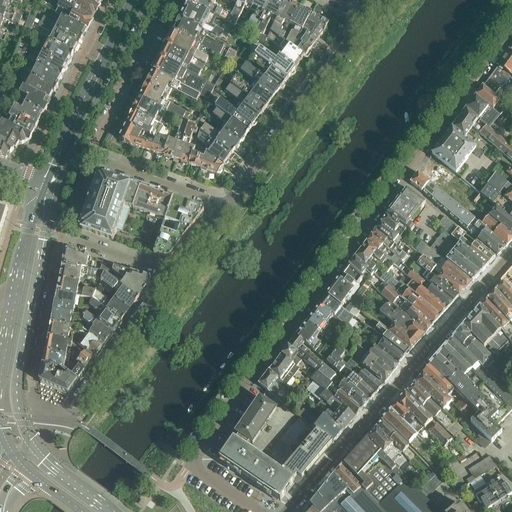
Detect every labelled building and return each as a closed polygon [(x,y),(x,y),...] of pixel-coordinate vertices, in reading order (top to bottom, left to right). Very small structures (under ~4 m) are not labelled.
[(57,0),(61,2),(93,18),(99,7),(85,0),(57,0)] [(190,0),(188,4),(216,17),(227,23),(232,14),(226,11),(225,13),(213,7),(216,0),(215,0),(190,0)] [(215,0),(216,0),(231,0),(230,2),(231,2),(228,7),(231,8),(234,10),(239,0),(215,0)] [(239,0),(234,10),(232,14),(227,23),(234,27),(244,9),(248,11),(250,11),(255,0),(239,0)] [(245,32),(253,36),(271,0),(255,0),(250,11),(256,14),(254,17),(252,18),(245,32)] [(267,38),(268,37),(263,35),(270,21),(275,23),(286,1),(283,0),(271,0),(253,36),(264,45),(267,38)] [(284,22),(290,25),(299,8),(286,1),(275,23),(270,32),(282,41),(285,34),(281,32),(283,29),(282,26),(284,22)] [(0,2),(0,13),(20,21),(21,17),(22,15),(13,12),(15,8),(10,7),(0,2)] [(61,2),(55,13),(62,17),(70,21),(87,30),(93,18),(61,2)] [(185,10),(181,19),(204,31),(211,34),(219,39),(223,31),(212,25),(216,17),(188,4),(186,4),(184,7),(185,10)] [(285,34),(282,41),(293,49),(297,40),(304,29),(311,14),(299,8),(290,25),(295,28),(293,32),(291,33),(289,36),(285,34)] [(0,13),(0,26),(7,29),(9,23),(12,24),(18,27),(18,26),(24,28),(26,24),(20,21),(0,13)] [(311,14),(304,29),(309,31),(307,34),(306,36),(315,43),(323,33),(324,33),(329,23),(311,14)] [(29,15),(26,24),(24,28),(30,31),(37,19),(35,18),(29,15)] [(44,18),(42,22),(81,42),(87,30),(70,21),(62,17),(58,25),(44,18)] [(204,31),(202,30),(181,19),(180,20),(178,19),(176,24),(178,25),(174,32),(200,46),(235,64),(240,55),(243,51),(238,49),(236,52),(215,42),(214,45),(201,38),(204,31)] [(45,39),(74,54),(75,54),(81,42),(42,22),(40,27),(53,34),(52,36),(48,34),(45,39)] [(0,26),(0,37),(6,40),(8,35),(5,34),(7,29),(0,26)] [(197,52),(200,46),(174,32),(167,45),(205,65),(208,67),(210,65),(208,63),(207,64),(206,63),(208,57),(197,52)] [(284,51),(280,57),(296,69),(305,58),(293,49),(282,41),(270,32),(268,37),(267,38),(284,51)] [(74,54),(45,39),(41,36),(38,42),(47,46),(43,53),(69,66),(75,54),(74,54)] [(315,43),(306,36),(300,43),(297,40),(293,49),(305,58),(305,57),(308,57),(311,53),(310,51),(312,48),(313,49),(314,49),(316,45),(316,44),(315,43)] [(198,78),(205,65),(167,45),(167,46),(166,47),(165,47),(164,48),(164,49),(163,50),(163,52),(163,53),(160,59),(198,78)] [(256,46),(251,52),(255,55),(288,80),(292,75),(293,75),(294,75),(295,74),(296,73),(296,72),(296,71),(296,70),(296,69),(280,57),(277,54),(274,59),(261,48),(260,49),(256,46)] [(511,53),(509,52),(498,66),(511,76),(511,74),(511,53)] [(37,65),(62,78),(69,66),(43,53),(40,60),(32,55),(29,61),(37,65)] [(283,90),(285,87),(284,85),(288,80),(255,55),(251,61),(264,71),(261,75),(281,90),(283,90)] [(215,87),(198,78),(160,59),(154,71),(200,96),(208,100),(215,87)] [(245,64),(240,71),(253,81),(255,80),(256,80),(252,85),(256,88),(273,101),(273,100),(276,100),(278,97),(277,95),(281,90),(261,75),(245,64)] [(62,78),(37,65),(33,73),(25,68),(23,72),(57,90),(62,78)] [(197,102),(200,96),(154,71),(150,78),(148,79),(147,81),(148,83),(147,85),(169,96),(172,90),(197,102)] [(24,88),(23,89),(50,102),(57,90),(23,72),(20,78),(29,82),(25,89),(24,88)] [(235,78),(230,85),(231,85),(265,111),(269,106),(271,106),(273,103),(272,101),(273,101),(256,88),(252,85),(248,90),(248,89),(248,87),(235,78)] [(165,103),(169,96),(147,85),(146,86),(144,87),(143,89),(144,91),(140,98),(177,117),(181,120),(182,120),(189,123),(195,127),(199,120),(165,103)] [(240,101),(236,106),(257,122),(257,121),(260,121),(262,118),(262,116),(265,111),(231,85),(226,92),(238,101),(240,101)] [(507,106),(505,105),(502,102),(482,87),(476,96),(493,110),(500,115),(507,106)] [(25,97),(22,103),(44,114),(50,102),(23,89),(21,94),(25,97)] [(476,96),(466,109),(479,119),(481,120),(487,126),(489,128),(500,115),(493,110),(476,96)] [(134,110),(133,111),(160,125),(165,114),(176,120),(177,117),(140,98),(137,104),(135,104),(133,107),(134,110)] [(511,103),(506,98),(502,102),(505,105),(507,106),(508,106),(511,108),(511,103)] [(216,105),(215,106),(218,108),(249,132),(253,128),(255,127),(257,125),(257,122),(236,106),(235,105),(232,109),(220,100),(216,105)] [(44,114),(22,103),(18,109),(16,108),(13,113),(38,126),(44,114)] [(218,108),(213,115),(225,124),(221,129),(241,144),(242,142),(243,142),(244,142),(244,141),(245,141),(245,140),(245,139),(245,138),(249,132),(218,108)] [(459,118),(458,119),(471,130),(472,128),(477,132),(480,127),(475,124),(477,121),(479,122),(481,120),(479,119),(466,109),(459,118)] [(130,118),(127,124),(134,128),(141,131),(145,133),(150,136),(156,139),(160,141),(161,139),(156,137),(157,134),(159,135),(163,127),(160,125),(133,111),(133,112),(131,113),(129,116),(130,118)] [(32,137),(38,126),(13,113),(8,124),(32,137)] [(471,130),(458,119),(451,128),(452,129),(472,145),(476,140),(468,134),(471,130)] [(166,147),(163,156),(164,157),(165,159),(169,160),(170,159),(176,161),(189,123),(182,120),(181,120),(178,128),(176,134),(177,134),(175,139),(170,137),(168,140),(168,142),(166,147)] [(189,123),(176,161),(182,163),(182,165),(186,166),(188,165),(189,165),(195,146),(189,145),(193,134),(197,135),(198,131),(196,130),(197,128),(195,127),(189,123)] [(0,140),(14,148),(15,148),(17,147),(19,143),(22,144),(24,143),(25,143),(28,142),(28,141),(30,141),(32,137),(8,124),(7,124),(4,130),(0,128),(0,140)] [(126,144),(126,143),(134,128),(127,124),(126,125),(124,125),(122,129),(123,131),(119,140),(123,142),(122,142),(126,144)] [(205,125),(201,131),(233,154),(237,149),(238,149),(239,148),(240,147),(240,146),(240,145),(241,144),(221,129),(217,134),(205,125)] [(495,148),(502,139),(496,133),(487,126),(480,134),(495,148)] [(134,128),(126,143),(130,145),(145,150),(148,141),(141,139),(145,133),(134,128)] [(476,147),(472,145),(452,129),(432,154),(455,174),(468,158),(472,152),(476,147)] [(229,160),(233,154),(201,131),(198,139),(206,146),(202,150),(206,152),(224,166),(225,165),(227,165),(229,162),(229,160)] [(148,141),(145,150),(153,153),(155,154),(156,156),(161,158),(163,156),(166,147),(168,142),(161,139),(160,141),(156,139),(155,142),(148,139),(148,141)] [(502,139),(495,148),(503,155),(511,146),(502,139)] [(0,157),(6,159),(8,153),(10,154),(13,150),(14,148),(0,140),(0,157)] [(189,165),(201,170),(205,159),(204,158),(206,152),(202,150),(196,145),(195,146),(189,165)] [(511,147),(511,146),(503,155),(511,162),(511,147)] [(476,147),(472,152),(480,158),(484,154),(476,148),(476,147)] [(204,158),(205,159),(201,170),(201,171),(206,173),(207,171),(217,175),(218,174),(221,174),(222,171),(222,168),(224,166),(206,152),(204,158)] [(492,173),(495,176),(499,178),(504,170),(498,165),(492,173)] [(98,175),(93,190),(80,226),(83,227),(82,230),(113,241),(117,231),(123,233),(122,232),(130,209),(165,222),(154,255),(166,259),(170,258),(204,212),(203,208),(101,173),(100,176),(98,175)] [(410,183),(421,192),(429,183),(418,173),(410,183)] [(511,205),(511,188),(509,186),(499,178),(495,176),(487,186),(511,205)] [(429,183),(421,192),(430,200),(438,190),(429,183)] [(484,191),(481,195),(496,207),(495,209),(511,220),(511,205),(487,186),(484,191)] [(395,203),(387,215),(406,230),(410,233),(414,228),(410,224),(426,203),(406,189),(395,203)] [(438,190),(430,200),(432,202),(439,207),(447,198),(438,190)] [(447,198),(439,207),(448,215),(456,205),(447,198)] [(482,204),(479,207),(483,210),(482,211),(488,216),(511,234),(511,220),(495,209),(492,213),(482,204)] [(456,205),(448,215),(457,223),(465,213),(456,205)] [(0,235),(8,210),(7,210),(0,207),(0,235)] [(465,213),(457,223),(466,230),(474,220),(465,213)] [(387,215),(380,223),(397,236),(400,238),(406,230),(387,215)] [(483,222),(480,225),(506,247),(511,240),(511,234),(488,216),(486,218),(483,222)] [(444,231),(430,249),(435,253),(449,235),(456,226),(444,217),(437,226),(444,231)] [(476,239),(497,256),(506,247),(480,225),(474,220),(466,230),(476,239)] [(380,223),(375,230),(396,247),(400,250),(404,246),(410,250),(406,255),(409,257),(413,260),(419,253),(400,238),(397,236),(380,223)] [(451,236),(460,244),(488,266),(495,258),(476,243),(472,248),(461,239),(465,234),(458,228),(451,236)] [(375,230),(371,236),(387,248),(395,255),(401,260),(400,261),(396,266),(399,269),(409,257),(406,255),(402,252),(400,254),(394,250),(396,247),(375,230)] [(383,253),(387,248),(371,236),(366,242),(387,259),(396,266),(401,260),(395,255),(391,259),(383,253)] [(366,242),(360,250),(371,258),(373,255),(383,263),(384,262),(385,263),(387,259),(366,242)] [(473,282),(488,266),(460,244),(446,261),(473,282)] [(419,254),(423,257),(465,289),(473,282),(446,261),(435,253),(430,249),(425,245),(419,254)] [(69,250),(65,252),(62,265),(92,271),(94,263),(90,262),(91,258),(69,250)] [(360,250),(355,257),(373,274),(374,275),(378,270),(368,261),(371,258),(360,250)] [(355,257),(349,265),(361,276),(365,272),(371,277),(373,274),(355,257)] [(458,297),(465,289),(423,257),(419,262),(417,261),(415,262),(431,275),(435,269),(441,274),(437,280),(458,297)] [(110,278),(113,271),(114,266),(103,262),(99,273),(104,274),(110,278)] [(405,266),(401,271),(408,277),(412,272),(423,280),(423,279),(425,280),(426,280),(433,286),(454,302),(458,297),(437,280),(431,275),(415,262),(410,269),(405,266)] [(62,265),(60,280),(79,284),(81,277),(86,278),(87,280),(98,282),(100,283),(104,274),(99,273),(92,271),(62,265)] [(361,276),(349,265),(326,296),(341,307),(363,278),(361,276)] [(114,266),(113,271),(122,278),(118,284),(129,292),(140,275),(114,266)] [(387,272),(380,280),(384,283),(400,298),(406,302),(432,326),(440,317),(409,290),(406,287),(400,282),(399,283),(387,272)] [(412,272),(408,277),(412,280),(421,287),(426,280),(425,280),(423,279),(423,280),(412,272)] [(104,274),(100,283),(102,284),(112,291),(114,291),(114,290),(119,294),(115,300),(130,311),(139,299),(129,292),(118,284),(110,278),(104,274)] [(129,292),(139,299),(151,283),(150,279),(140,275),(129,292)] [(79,284),(60,280),(57,294),(77,298),(92,301),(96,292),(85,290),(84,291),(84,292),(78,291),(79,284)] [(406,287),(409,290),(440,317),(447,309),(427,293),(421,287),(412,280),(406,287)] [(367,281),(351,302),(355,305),(359,301),(365,305),(368,301),(362,296),(371,285),(367,281)] [(400,298),(384,283),(377,291),(389,302),(426,333),(432,326),(406,302),(401,308),(396,303),(400,298)] [(497,290),(511,306),(511,291),(504,283),(497,290)] [(454,302),(433,286),(427,293),(447,309),(454,302)] [(92,301),(121,323),(130,311),(115,300),(110,305),(107,302),(107,300),(96,292),(92,301)] [(511,310),(510,309),(495,292),(480,309),(502,331),(508,338),(511,334),(511,310)] [(77,298),(57,294),(53,311),(85,317),(86,314),(88,310),(75,307),(77,298)] [(333,316),(346,326),(353,317),(346,311),(345,311),(341,307),(326,296),(319,305),(332,315),(333,316)] [(92,301),(90,307),(96,312),(98,312),(98,311),(100,313),(95,320),(97,322),(113,334),(121,323),(92,301)] [(351,302),(345,311),(346,311),(353,317),(355,318),(361,310),(355,305),(351,302)] [(389,302),(386,305),(380,313),(395,325),(389,331),(388,333),(409,352),(426,333),(389,302)] [(332,315),(319,305),(313,314),(329,327),(331,325),(328,323),(333,316),(332,315)] [(497,336),(502,331),(480,309),(463,328),(483,349),(487,346),(490,349),(488,351),(494,357),(508,343),(503,337),(500,339),(497,336)] [(85,317),(53,311),(51,324),(70,327),(71,320),(83,322),(84,321),(85,317)] [(89,336),(103,347),(113,334),(97,322),(86,314),(85,317),(84,321),(89,325),(91,325),(92,324),(95,326),(93,328),(94,329),(89,336)] [(313,314),(307,321),(324,335),(325,333),(329,327),(313,314)] [(307,321),(302,328),(315,340),(320,334),(323,337),(324,335),(307,321)] [(80,329),(70,327),(51,324),(48,338),(73,342),(74,336),(76,334),(84,335),(87,338),(87,340),(89,338),(88,337),(89,336),(80,329)] [(380,324),(374,332),(377,334),(379,336),(405,356),(406,356),(408,356),(409,354),(409,352),(388,333),(389,331),(380,324)] [(315,340),(302,328),(296,336),(305,343),(315,352),(320,344),(315,340)] [(453,340),(497,382),(500,379),(492,371),(490,373),(487,369),(494,362),(461,330),(453,340)] [(362,343),(364,341),(357,335),(353,340),(359,344),(357,346),(360,348),(361,347),(364,344),(362,343)] [(74,342),(82,348),(95,358),(103,347),(89,336),(88,337),(89,338),(87,340),(84,344),(74,342)] [(288,347),(296,354),(302,347),(305,343),(296,336),(288,347)] [(377,338),(376,339),(382,344),(378,349),(399,365),(405,356),(379,336),(377,338)] [(73,342),(48,338),(46,353),(70,357),(72,347),(76,348),(80,351),(82,348),(74,342),(73,342)] [(511,412),(511,397),(497,382),(453,340),(430,366),(455,391),(462,399),(472,409),(478,415),(470,423),(492,444),(503,433),(497,428),(511,412)] [(392,372),(392,371),(394,372),(399,365),(378,349),(375,346),(370,353),(372,355),(371,355),(392,372)] [(288,347),(282,355),(297,368),(301,362),(296,357),(298,356),(296,354),(288,347)] [(310,354),(302,347),(296,354),(298,356),(304,361),(310,354)] [(344,368),(345,367),(341,364),(343,362),(340,359),(345,352),(339,347),(327,362),(340,373),(342,370),(344,368)] [(80,366),(86,370),(95,358),(82,348),(80,351),(81,352),(80,353),(83,356),(77,364),(80,366)] [(70,357),(46,353),(43,366),(62,370),(67,373),(67,369),(70,357)] [(304,361),(312,367),(318,360),(310,354),(304,361)] [(271,369),(269,372),(286,386),(299,369),(297,368),(282,355),(280,358),(271,370),(271,369)] [(385,383),(394,372),(392,371),(392,372),(371,355),(363,366),(385,383)] [(350,372),(359,363),(352,358),(345,367),(344,368),(350,372)] [(318,360),(312,367),(316,371),(320,373),(325,367),(318,360)] [(62,370),(43,366),(40,382),(54,388),(62,370)] [(67,369),(67,373),(77,381),(86,370),(80,366),(74,374),(69,370),(67,369)] [(430,366),(423,374),(439,391),(447,399),(455,391),(430,366)] [(315,372),(310,378),(313,380),(313,381),(314,381),(328,394),(330,391),(335,385),(336,384),(332,380),(336,376),(325,367),(320,373),(316,371),(315,372)] [(62,370),(54,388),(68,394),(77,381),(67,373),(62,370)] [(376,394),(383,386),(364,371),(358,378),(376,394)] [(282,384),(287,388),(288,387),(269,372),(259,385),(276,399),(277,397),(278,396),(278,394),(278,392),(278,391),(278,389),(282,384)] [(369,401),(376,394),(358,378),(354,374),(347,383),(369,401)] [(423,374),(415,383),(430,400),(439,391),(423,374)] [(314,381),(306,390),(307,391),(310,393),(321,402),(328,409),(330,411),(332,409),(337,414),(335,416),(337,417),(338,414),(343,409),(355,418),(356,416),(363,409),(341,391),(337,396),(334,394),(330,391),(328,394),(314,381)] [(337,387),(341,391),(363,409),(369,401),(347,383),(345,381),(342,384),(340,382),(337,387)] [(415,383),(408,392),(423,408),(428,412),(432,416),(444,429),(447,431),(454,424),(455,422),(443,411),(442,412),(430,400),(415,383)] [(443,411),(451,403),(447,399),(439,391),(430,400),(442,412),(443,411)] [(239,435),(250,443),(252,444),(260,433),(259,432),(263,427),(264,427),(263,426),(267,421),(268,421),(276,410),(275,409),(279,402),(266,392),(261,399),(260,398),(258,401),(258,400),(257,401),(258,401),(255,406),(255,405),(254,406),(241,425),(240,426),(241,426),(238,430),(237,430),(237,431),(236,433),(239,435)] [(418,422),(424,428),(425,429),(428,424),(432,420),(406,394),(398,402),(418,422)] [(464,417),(472,409),(462,399),(454,407),(464,417)] [(321,402),(315,409),(324,417),(342,432),(350,424),(338,414),(337,417),(335,416),(333,418),(328,413),(330,411),(328,409),(321,402)] [(398,402),(391,411),(410,430),(410,429),(417,436),(424,428),(418,422),(398,402)] [(355,418),(343,409),(338,414),(350,424),(355,418)] [(309,426),(317,433),(333,444),(342,432),(324,417),(318,424),(314,421),(316,419),(303,410),(298,417),(300,418),(309,426)] [(410,429),(410,430),(391,411),(384,419),(409,444),(417,436),(410,429)] [(304,431),(309,426),(300,418),(295,423),(304,431)] [(382,421),(376,428),(396,448),(397,447),(399,449),(399,450),(403,454),(408,447),(396,435),(382,421)] [(300,436),(304,431),(295,423),(291,428),(300,436)] [(444,448),(452,440),(436,424),(432,428),(428,424),(425,429),(444,448)] [(287,452),(283,457),(278,462),(280,463),(276,469),(293,480),(294,481),(294,482),(297,484),(331,444),(332,445),(333,444),(317,433),(309,426),(304,431),(300,436),(296,441),(291,447),(287,452)] [(291,428),(286,433),(296,441),(300,436),(291,428)] [(376,428),(367,439),(396,468),(396,469),(397,470),(406,462),(396,452),(399,450),(399,449),(397,447),(396,448),(376,428)] [(291,447),(296,441),(286,433),(282,439),(291,447)] [(264,460),(247,448),(250,443),(239,435),(235,440),(233,439),(219,460),(250,481),(264,460)] [(282,439),(278,444),(287,452),(291,447),(282,439)] [(352,455),(344,464),(365,485),(362,488),(366,492),(379,506),(407,480),(397,470),(396,469),(396,468),(367,439),(360,447),(352,455)] [(283,457),(287,452),(278,444),(273,449),(283,457)] [(273,449),(269,454),(278,462),(283,457),(273,449)] [(264,460),(276,469),(280,463),(278,462),(269,454),(264,460)] [(472,476),(466,480),(469,484),(475,481),(474,480),(481,476),(497,467),(497,466),(491,456),(484,460),(468,470),(472,476)] [(294,481),(294,482),(294,481),(293,480),(276,469),(264,460),(250,481),(280,501),(294,481)] [(341,467),(334,476),(353,496),(362,488),(341,467)] [(436,475),(429,481),(437,489),(443,483),(436,475)] [(310,506),(314,511),(315,511),(438,511),(426,499),(418,492),(407,480),(379,506),(366,492),(362,488),(353,496),(334,476),(333,476),(332,478),(319,494),(317,497),(311,505),(310,506)] [(428,483),(426,484),(433,492),(437,489),(429,481),(428,483)] [(500,503),(508,498),(511,495),(511,494),(506,485),(504,486),(501,482),(489,489),(493,496),(495,495),(500,503)] [(426,484),(422,488),(430,496),(433,492),(426,484)] [(491,508),(500,503),(495,495),(493,496),(489,489),(486,486),(475,492),(478,496),(476,498),(480,505),(482,503),(487,511),(491,508)] [(422,488),(418,492),(426,499),(430,496),(422,488)]
